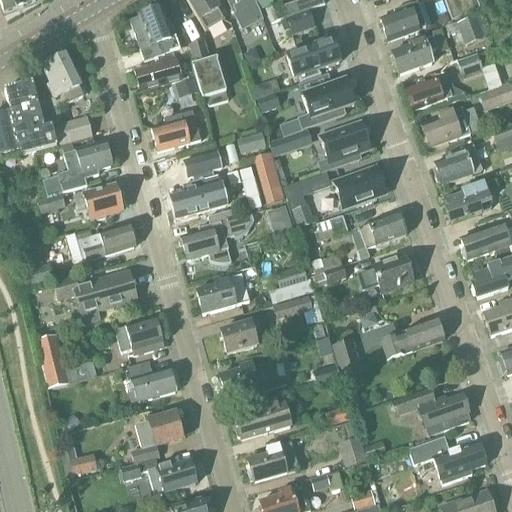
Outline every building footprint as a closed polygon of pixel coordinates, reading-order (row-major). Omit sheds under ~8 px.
[(0,0),(0,6),(3,16),(34,4),(33,2),(34,0),(0,0)] [(184,0),(198,24),(199,24),(205,34),(224,23),(218,13),(211,0),(184,0)] [(254,5),(251,0),(233,0),(237,6),(240,12),(254,5)] [(320,0),(309,0),(281,9),(284,20),(324,8),(320,0)] [(473,0),(442,0),(451,26),(479,16),(473,0)] [(285,21),(284,20),(281,9),(280,6),(265,13),(271,27),(285,21)] [(387,46),(417,36),(412,20),(421,16),(418,7),(393,16),(394,19),(380,24),(387,46)] [(144,66),(153,62),(179,53),(175,41),(171,29),(167,31),(161,12),(152,15),(148,14),(148,13),(140,16),(140,17),(139,20),(138,20),(138,21),(129,24),(144,66)] [(291,38),(305,33),(314,30),(309,14),(300,17),(285,22),(291,38)] [(457,28),(464,50),(483,43),(475,21),(457,28)] [(511,32),(503,36),(511,61),(511,60),(511,32)] [(398,80),(431,69),(426,57),(436,53),(432,41),(422,45),(422,43),(409,48),(410,51),(391,57),(398,80)] [(202,42),(188,50),(193,69),(192,70),(201,102),(205,101),(208,110),(227,105),(225,96),(215,63),(209,65),(202,42)] [(318,74),(338,66),(331,44),(286,60),(294,82),(298,81),(299,84),(298,85),(299,86),(320,78),(320,77),(319,77),(318,74)] [(491,69),(491,67),(487,56),(456,67),(462,85),(483,77),(481,73),(491,69)] [(58,112),(83,101),(78,91),(79,90),(78,88),(82,86),(76,75),(72,77),(64,61),(50,68),(51,70),(43,74),(51,89),(48,91),(58,112)] [(174,63),(133,74),(139,96),(180,84),(174,63)] [(447,109),(465,103),(463,97),(458,94),(449,97),(443,80),(433,80),(417,85),(418,89),(404,95),(412,117),(442,106),(442,105),(445,104),(447,109)] [(354,110),(345,85),(302,101),(309,120),(300,123),(304,134),(345,120),(343,114),(354,110)] [(31,87),(4,94),(7,105),(2,106),(2,104),(1,104),(5,118),(0,119),(0,159),(20,155),(21,160),(56,151),(51,131),(43,133),(31,87)] [(511,97),(508,88),(478,99),(483,115),(511,105),(511,97)] [(259,115),(281,107),(277,95),(255,103),(259,115)] [(439,123),(420,129),(423,137),(421,144),(423,149),(428,151),(428,153),(470,138),(461,111),(438,119),(439,123)] [(192,115),(180,119),(163,123),(164,129),(150,133),(156,157),(200,145),(192,115)] [(58,146),(89,137),(86,126),(66,131),(65,127),(53,130),(58,146)] [(335,137),(319,143),(327,166),(341,161),(342,165),(357,160),(356,156),(368,152),(360,128),(349,132),(348,131),(334,136),(335,137)] [(511,136),(509,129),(490,135),(498,157),(511,152),(511,136)] [(260,139),(236,145),(240,158),(264,152),(260,139)] [(291,155),(286,140),(267,147),(272,161),(291,155)] [(63,159),(68,176),(57,179),(60,190),(83,183),(83,184),(98,179),(97,175),(111,171),(104,147),(75,155),(63,159)] [(441,188),(481,175),(472,149),(463,153),(463,152),(447,158),(448,161),(434,166),(441,188)] [(333,188),(341,211),(354,207),(355,211),(373,204),(372,200),(383,197),(375,173),(366,176),(365,175),(350,180),(350,182),(333,188)] [(511,176),(502,179),(506,190),(511,208),(511,176)] [(307,182),(282,191),(290,214),(305,209),(302,200),(311,196),(307,182)] [(183,195),(168,199),(175,223),(208,214),(199,184),(181,189),(183,195)] [(481,215),(490,212),(482,189),(472,192),(472,189),(459,194),(461,197),(446,202),(449,210),(445,211),(450,227),(481,216),(481,215)] [(261,195),(265,210),(282,205),(277,190),(261,195)] [(105,220),(121,216),(121,212),(123,211),(120,203),(118,203),(114,191),(83,199),(84,203),(75,206),(78,216),(87,214),(90,224),(96,223),(97,225),(105,222),(105,220)] [(41,218),(64,211),(61,199),(37,205),(41,218)] [(290,214),(296,232),(311,227),(305,209),(290,214)] [(267,217),(269,225),(287,219),(284,211),(267,217)] [(233,240),(233,242),(236,241),(238,240),(241,239),(243,238),(245,236),(247,234),(249,232),(250,230),(251,227),(252,225),(251,218),(236,222),(234,214),(207,221),(209,229),(197,233),(198,236),(180,241),(187,265),(207,259),(208,264),(210,265),(213,266),(216,267),(219,268),(221,268),(224,268),(227,267),(230,266),(226,253),(227,253),(224,243),(233,240)] [(365,253),(374,250),(375,251),(405,240),(397,218),(367,229),(367,230),(358,233),(365,253)] [(316,229),(319,237),(314,238),(316,247),(347,237),(342,221),(316,229)] [(467,265),(507,250),(498,225),(488,228),(473,233),(474,237),(459,242),(467,265)] [(105,260),(134,252),(128,230),(89,241),(91,251),(83,253),(86,265),(105,260)] [(41,267),(36,250),(16,256),(21,273),(41,267)] [(511,255),(491,263),(493,267),(511,261),(511,255)] [(305,266),(308,278),(340,268),(336,257),(319,262),(318,260),(309,263),(309,264),(305,266)] [(511,261),(493,267),(486,270),(487,273),(472,278),(475,286),(471,287),(477,303),(507,292),(504,284),(511,281),(511,261)] [(362,294),(377,289),(380,297),(411,287),(408,279),(413,277),(408,263),(403,265),(403,262),(371,273),(372,275),(357,280),(362,294)] [(26,290),(52,283),(49,269),(22,277),(26,290)] [(271,308),(276,306),(311,296),(302,269),(274,277),(278,293),(268,296),(271,308)] [(326,289),(347,282),(343,271),(322,278),(326,289)] [(97,317),(136,306),(127,275),(87,287),(88,289),(77,292),(74,282),(52,288),(57,305),(74,300),(83,329),(99,324),(97,317)] [(215,289),(195,295),(202,319),(234,310),(248,306),(241,278),(227,282),(226,282),(214,285),(215,289)] [(276,324),(311,314),(307,302),(273,311),(276,324)] [(490,341),(511,333),(511,307),(511,304),(500,308),(501,311),(482,318),(490,341)] [(133,361),(162,352),(161,346),(154,322),(125,331),(126,331),(114,335),(120,357),(131,354),(133,361)] [(411,357),(442,346),(434,324),(404,335),(404,336),(395,339),(395,340),(380,346),(386,364),(402,358),(402,359),(411,356),(411,357)] [(226,359),(256,350),(253,339),(259,337),(256,327),(250,328),(249,327),(220,335),(226,359)] [(56,339),(35,344),(47,393),(68,387),(56,339)] [(331,349),(341,381),(362,375),(352,342),(331,349)] [(503,366),(499,368),(503,379),(507,378),(507,379),(511,377),(511,352),(499,357),(503,366)] [(270,366),(261,368),(252,371),(251,367),(238,370),(239,374),(219,380),(226,404),(257,395),(258,397),(270,394),(285,390),(282,380),(274,382),(270,366)] [(127,373),(136,407),(175,396),(168,373),(151,378),(148,367),(127,373)] [(312,375),(316,389),(339,382),(336,369),(312,375)] [(428,440),(469,426),(466,418),(468,418),(461,398),(444,404),(444,403),(433,406),(428,393),(392,406),(396,419),(418,412),(428,440)] [(284,407),(275,410),(266,412),(265,408),(252,412),(254,416),(234,422),(237,433),(235,436),(237,441),(240,443),(241,446),(281,434),(290,431),(284,407)] [(328,429),(351,422),(348,411),(324,418),(328,429)] [(155,451),(182,443),(174,417),(147,425),(148,427),(143,429),(146,437),(150,435),(155,451)] [(433,463),(442,490),(471,479),(470,474),(485,469),(477,446),(449,456),(444,441),(408,453),(413,470),(433,463)] [(346,471),(365,465),(359,442),(339,447),(346,471)] [(286,478),(298,474),(290,447),(278,451),(278,450),(265,454),(266,458),(246,464),(250,475),(247,476),(249,485),(252,484),(253,488),(286,478)] [(72,479),(96,474),(93,460),(69,465),(72,479)] [(140,477),(147,475),(156,472),(156,471),(154,463),(137,469),(116,474),(120,486),(123,485),(123,486),(141,481),(140,477)] [(147,475),(148,479),(154,500),(194,488),(193,484),(195,481),(193,476),(190,474),(188,465),(175,468),(174,466),(156,471),(156,472),(147,475)] [(313,495),(328,491),(325,479),(310,483),(313,495)] [(307,511),(305,505),(303,506),(300,494),(291,496),(289,492),(277,496),(278,500),(259,506),(260,511),(307,511)] [(353,511),(354,511),(372,507),(373,507),(369,495),(350,501),(353,511)] [(440,511),(491,511),(486,495),(440,511)] [(201,511),(199,503),(170,511),(169,511),(201,511)]
